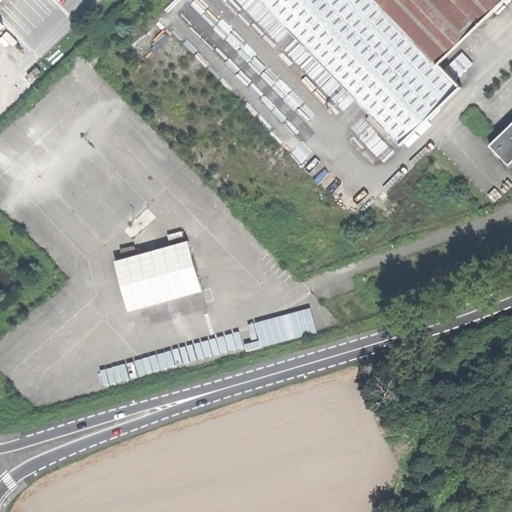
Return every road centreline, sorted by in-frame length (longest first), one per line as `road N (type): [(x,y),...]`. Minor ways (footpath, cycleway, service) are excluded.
road 1 (secondary): [(0,490),(39,461),(271,373)]
road 2 (secondary): [(271,373),(0,447)]
road 3 (secondary): [(511,295),(271,373)]
